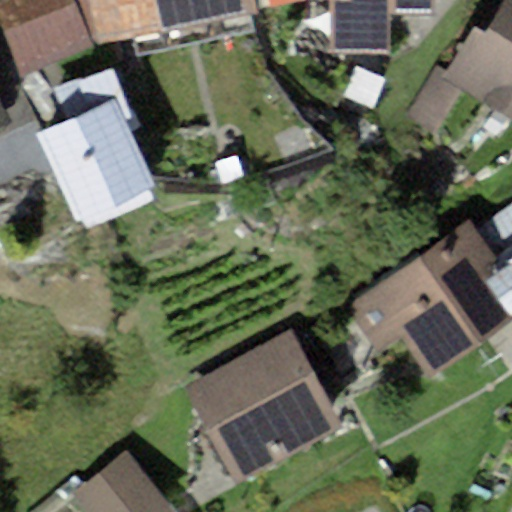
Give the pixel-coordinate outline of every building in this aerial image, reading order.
[(72,0),(0,0),(0,18),(24,76),(92,47),(72,0)] [(72,0),(92,47),(99,44),(164,35),(155,0),(72,0)] [(155,0),(164,35),(258,15),(256,4),(255,0),(155,0)] [(316,0),(317,16),(329,16),(329,54),(391,53),(390,13),(437,13),(436,0),(316,0)] [(511,0),(506,0),(487,32),(475,25),(444,77),(511,118),(511,0)] [(73,122),(40,136),(77,223),(159,189),(135,133),(145,129),(132,99),(123,93),(113,69),(60,91),(73,122)] [(460,96),(429,79),(407,120),(438,137),(460,96)] [(0,92),(0,129),(16,122),(0,92)] [(511,200),(476,227),(506,269),(488,282),(511,314),(511,200)] [(471,219),(344,308),(376,354),(403,335),(433,377),(511,320),(511,314),(488,282),(506,269),(476,227),(471,219)] [(293,331),(186,388),(238,483),(345,426),(293,331)] [(129,450),(72,495),(84,511),(176,511),(177,511),(129,450)]
